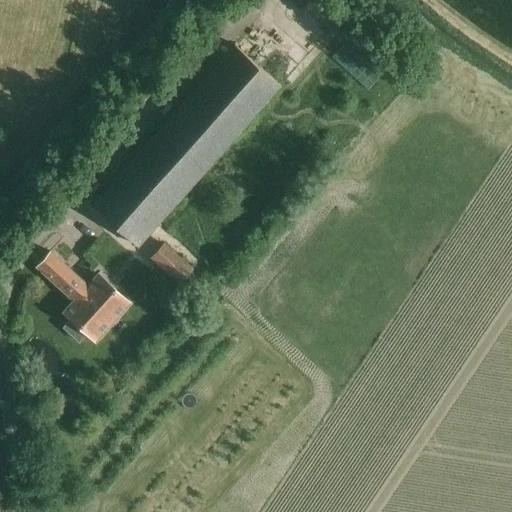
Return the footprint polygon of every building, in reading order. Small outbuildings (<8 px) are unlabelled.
[(303,5),(309,27),(321,23),(315,2),(303,5)] [(264,38),(267,23),(248,19),(245,34),(264,38)] [(280,84),(235,44),(92,204),(138,245),(280,84)] [(180,281),(191,267),(164,244),(152,257),(180,281)] [(87,284),(51,252),(27,277),(72,318),(64,327),(77,340),(86,330),(95,339),(129,301),(98,273),(87,284)]
